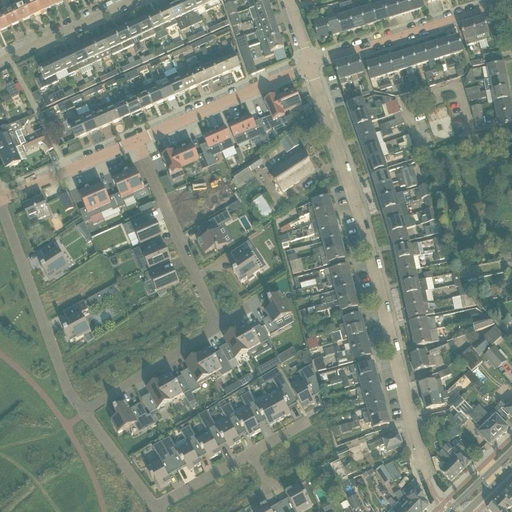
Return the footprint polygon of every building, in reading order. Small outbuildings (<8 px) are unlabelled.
[(40,13),(34,0),(31,0),(23,4),(29,18),(40,13)] [(48,0),(34,0),(40,13),(42,15),(46,13),(45,11),(52,8),(48,0)] [(199,16),(191,0),(185,0),(180,3),(186,16),(188,21),(199,16)] [(210,10),(204,0),(191,0),(199,16),(197,10),(204,7),(206,12),(210,10)] [(221,5),(219,0),(218,0),(204,0),(210,10),(221,5)] [(267,0),(243,0),(245,3),(247,2),(250,10),(268,3),(267,0)] [(411,12),(407,0),(397,0),(395,1),(400,16),(411,12)] [(420,0),(407,0),(411,12),(423,9),(420,0)] [(395,1),(384,4),(388,19),(400,16),(395,1)] [(186,16),(180,3),(169,8),(175,21),(186,16)] [(229,4),(225,6),(229,17),(237,14),(233,3),(229,4)] [(268,3),(250,10),(249,10),(253,21),(254,21),(272,15),(268,3)] [(29,18),(23,4),(12,9),(18,23),(29,18)] [(384,4),(372,8),(377,23),(388,19),(384,4)] [(175,21),(169,8),(158,13),(166,30),(177,25),(175,21)] [(372,8),(360,11),(365,27),(377,23),(372,8)] [(12,9),(1,14),(7,28),(18,23),(12,9)] [(360,11),(349,15),(354,30),(365,27),(360,11)] [(166,30),(158,13),(147,18),(155,35),(166,30)] [(272,15),(254,21),(257,32),(276,26),(272,15)] [(349,15),(337,19),(342,34),(354,30),(349,15)] [(147,18),(136,23),(144,40),(155,35),(147,18)] [(337,19),(326,22),(330,37),(342,34),(337,19)] [(484,19),(472,23),(478,43),(490,39),(484,19)] [(228,21),(217,26),(219,30),(229,26),(228,21)] [(326,22),(323,23),(314,26),(318,41),(330,37),(326,22)] [(144,40),(136,23),(126,28),(132,41),(137,38),(139,43),(144,40)] [(478,43),(472,23),(460,26),(466,47),(478,43)] [(276,26),(257,32),(261,43),(260,44),(280,37),(276,26)] [(132,41),(126,28),(115,33),(123,51),(134,46),(132,41)] [(229,33),(228,29),(215,35),(217,39),(229,33)] [(115,33),(104,38),(112,56),(123,51),(115,33)] [(202,41),(204,45),(215,40),(213,36),(202,41)] [(240,51),(248,48),(249,48),(245,36),(236,39),(240,51)] [(284,49),(280,37),(260,44),(265,59),(274,55),(273,53),(284,49)] [(458,37),(447,41),(451,55),(463,52),(458,37)] [(104,38),(93,43),(101,61),(112,56),(104,38)] [(204,45),(202,41),(191,46),(193,50),(204,45)] [(447,41),(435,45),(440,59),(451,55),(447,41)] [(101,61),(93,43),(82,48),(90,66),(101,61)] [(435,45),(424,48),(428,63),(440,59),(435,45)] [(82,48),(71,53),(80,71),(90,66),(82,48)] [(152,55),(153,59),(164,55),(161,48),(156,51),(157,53),(152,55)] [(251,59),(248,48),(240,51),(244,62),(249,76),(249,77),(256,74),(251,59)] [(424,48),(412,52),(417,66),(428,63),(424,48)] [(233,50),(221,55),(229,73),(240,68),(233,50)] [(417,66),(412,52),(401,55),(405,70),(417,66)] [(71,53),(61,58),(66,71),(69,76),(80,71),(71,53)] [(221,53),(209,58),(218,78),(229,73),(221,55),(221,53)] [(494,53),(483,57),(484,60),(484,65),(497,63),(494,53)] [(395,57),(389,59),(394,73),(405,70),(401,55),(400,56),(399,54),(394,55),(395,57)] [(153,59),(152,55),(144,59),(143,57),(140,59),(141,60),(142,64),(153,59)] [(483,57),(482,57),(483,61),(471,62),(473,68),(484,65),(484,60),(483,57)] [(61,58),(50,64),(56,76),(66,71),(61,58)] [(209,58),(198,63),(207,83),(212,81),(213,83),(219,80),(218,78),(209,58)] [(358,58),(346,62),(351,77),(357,75),(358,80),(364,79),(358,58)] [(394,73),(389,59),(378,62),(382,77),(394,73)] [(142,64),(141,60),(130,65),(132,69),(142,64)] [(351,77),(346,62),(334,65),(341,86),(346,84),(345,79),(351,77)] [(382,77),(378,62),(366,66),(370,81),(382,77)] [(207,83),(198,63),(187,68),(188,69),(196,87),(201,85),(202,88),(208,85),(207,83)] [(43,77),(37,80),(41,90),(58,82),(56,76),(50,64),(39,69),(43,77)] [(505,77),(503,65),(488,67),(490,80),(505,77)] [(145,66),(136,70),(138,74),(147,70),(145,66)] [(188,69),(177,74),(185,92),(196,87),(188,69)] [(138,74),(136,70),(128,74),(130,78),(138,74)] [(432,75),(431,70),(424,72),(429,87),(435,86),(434,81),(432,75)] [(466,79),(465,80),(462,80),(464,85),(475,82),(472,71),(470,71),(466,79)] [(185,92),(177,74),(166,79),(174,97),(185,92)] [(123,76),(115,80),(117,85),(125,81),(123,76)] [(505,77),(490,80),(484,81),(486,93),(492,91),(507,89),(505,77)] [(174,97),(166,79),(155,83),(163,102),(174,97)] [(117,85),(115,80),(106,84),(108,88),(117,85)] [(401,96),(412,93),(409,82),(403,84),(398,86),(401,96)] [(20,96),(13,83),(5,87),(12,100),(20,96)] [(163,102),(155,83),(144,87),(152,107),(163,102)] [(386,89),(385,84),(372,89),(374,93),(376,93),(377,95),(378,94),(381,94),(388,95),(386,89)] [(362,92),(361,92),(356,94),(358,99),(363,97),(370,95),(366,85),(361,87),(362,92)] [(140,97),(136,99),(141,111),(152,107),(144,87),(137,90),(140,97)] [(480,94),(479,87),(465,90),(467,96),(480,94)] [(507,89),(492,91),(495,103),(509,100),(507,89)] [(277,98),(276,99),(283,114),(302,106),(295,90),(277,98)] [(52,98),(42,103),(45,108),(66,99),(64,95),(63,91),(51,96),(52,97),(52,98)] [(276,97),(264,102),(273,122),(285,117),(283,114),(276,99),(277,98),(276,97)] [(390,103),(392,103),(390,99),(382,97),(382,101),(378,102),(380,107),(386,105),(390,104),(390,103)] [(130,116),(125,104),(122,98),(111,103),(114,109),(120,121),(124,119),(126,121),(130,119),(130,116)] [(141,111),(136,99),(125,104),(130,116),(135,114),(136,116),(142,113),(141,112),(141,111)] [(73,104),(71,100),(57,106),(61,114),(74,108),(73,104)] [(364,107),(362,100),(348,105),(352,117),(371,110),(369,105),(364,107)] [(509,100),(495,103),(497,115),(511,112),(509,100)] [(392,103),(390,103),(390,104),(386,105),(390,116),(394,115),(400,113),(396,101),(392,103)] [(111,103),(101,107),(101,108),(109,126),(120,121),(114,109),(111,103)] [(0,105),(0,130),(19,122),(10,126),(1,105),(0,105)] [(302,108),(306,119),(312,115),(308,105),(302,108)] [(483,118),(481,106),(471,108),(473,120),(483,118)] [(101,108),(90,112),(98,131),(109,126),(101,108)] [(371,110),(352,117),(356,128),(370,123),(377,121),(373,110),(371,110)] [(90,112),(79,117),(87,135),(98,131),(90,112)] [(511,113),(511,112),(497,115),(499,127),(511,124),(511,113)] [(400,113),(394,115),(395,120),(384,125),(379,127),(381,132),(386,131),(404,124),(400,113)] [(251,116),(240,121),(249,141),(258,137),(262,145),(269,142),(265,133),(260,121),(254,123),(251,116)] [(87,135),(79,117),(72,120),(71,119),(67,121),(66,123),(68,129),(70,128),(75,140),(87,135)] [(266,118),(260,120),(266,133),(271,130),(266,118)] [(0,154),(0,156),(14,149),(26,144),(20,131),(22,130),(22,129),(24,128),(28,122),(27,119),(19,122),(0,130),(0,154)] [(476,129),(485,127),(483,119),(474,120),(476,129)] [(235,123),(228,126),(237,147),(249,141),(240,121),(238,121),(237,121),(238,122),(235,123),(235,122),(235,123)] [(374,135),(370,123),(356,128),(360,140),(374,135)] [(215,132),(213,132),(222,153),(234,148),(225,127),(218,130),(218,131),(216,132),(215,131),(215,132)] [(206,144),(200,147),(203,155),(209,168),(216,165),(213,157),(222,153),(213,132),(203,137),(206,144)] [(292,151),(298,146),(291,135),(284,139),(292,151)] [(374,135),(360,140),(364,151),(378,146),(374,135)] [(24,150),(41,142),(47,147),(49,152),(53,150),(46,136),(22,146),(24,150)] [(378,146),(364,151),(368,163),(382,158),(389,155),(388,151),(386,143),(378,146)] [(174,154),(180,170),(181,169),(198,162),(202,171),(209,168),(203,155),(198,157),(192,146),(174,154)] [(20,163),(14,149),(0,156),(6,169),(20,163)] [(173,152),(161,157),(169,174),(170,178),(170,177),(172,182),(184,177),(181,169),(180,170),(174,154),(173,152)] [(298,179),(313,169),(302,153),(269,174),(282,193),(300,182),(298,179)] [(386,169),(382,158),(368,163),(372,174),(386,169)] [(403,180),(415,177),(411,165),(399,168),(403,180)] [(135,169),(123,174),(124,176),(133,195),(144,190),(135,169)] [(391,184),(387,172),(373,177),(376,189),(391,184)] [(124,176),(113,181),(119,194),(113,197),(119,209),(125,207),(123,202),(134,197),(133,195),(124,176)] [(418,186),(415,177),(403,180),(406,190),(418,186)] [(391,184),(376,189),(380,200),(394,196),(391,184)] [(91,190),(91,191),(101,214),(112,210),(113,212),(119,209),(113,197),(108,199),(102,186),(91,190)] [(423,199),(431,197),(428,186),(418,189),(421,200),(423,199)] [(90,188),(78,194),(85,209),(79,212),(85,224),(91,221),(90,219),(101,214),(91,191),(91,190),(90,188)] [(67,194),(59,198),(65,212),(73,209),(67,194)] [(394,196),(380,200),(383,211),(405,205),(405,204),(402,194),(394,196)] [(263,196),(252,203),(264,220),(274,212),(263,196)] [(434,208),(431,197),(423,199),(426,210),(431,209),(434,208)] [(329,198),(312,202),(314,208),(308,209),(309,214),(331,208),(329,198)] [(43,199),(32,204),(30,203),(26,204),(25,206),(23,207),(29,222),(36,218),(37,221),(50,215),(43,199)] [(152,204),(139,209),(142,216),(154,210),(152,204)] [(405,205),(383,211),(387,223),(401,219),(409,216),(405,205)] [(331,208),(309,214),(312,225),(318,223),(334,219),(331,208)] [(431,209),(426,210),(424,211),(428,222),(434,220),(431,209)] [(203,239),(198,242),(205,255),(215,249),(216,251),(227,245),(218,229),(231,222),(226,213),(199,228),(199,229),(200,229),(205,238),(203,239)] [(409,216),(401,219),(387,223),(390,234),(405,230),(415,227),(414,224),(409,222),(408,217),(409,217),(409,216)] [(51,220),(57,233),(65,230),(59,217),(51,220)] [(145,218),(123,227),(127,236),(132,248),(140,245),(140,246),(162,236),(156,222),(150,225),(148,226),(145,218)] [(334,219),(318,223),(319,228),(313,229),(314,234),(337,229),(334,219)] [(84,223),(76,227),(82,236),(88,232),(84,223)] [(291,230),(289,225),(280,230),(282,234),(291,230)] [(432,236),(438,234),(435,225),(429,226),(432,236)] [(339,239),(337,229),(314,234),(316,240),(322,238),(323,243),(339,239)] [(405,230),(390,234),(394,246),(408,242),(405,230)] [(281,245),(290,243),(288,236),(279,238),(281,245)] [(339,239),(323,243),(325,248),(318,250),(320,255),(342,249),(339,239)] [(437,253),(443,252),(439,239),(434,240),(437,253)] [(153,242),(139,249),(149,271),(171,261),(165,247),(157,251),(153,242)] [(249,242),(231,254),(240,268),(233,272),(241,284),(247,280),(248,282),(254,278),(253,276),(260,271),(248,253),(254,250),(249,242)] [(48,264),(41,268),(49,280),(55,276),(56,278),(62,274),(61,272),(68,267),(52,243),(40,251),(48,264)] [(417,244),(409,246),(395,249),(397,261),(412,258),(420,256),(417,244)] [(342,249),(320,255),(323,267),(329,265),(329,263),(345,259),(342,249)] [(445,259),(443,252),(437,253),(439,261),(445,259)] [(505,261),(511,259),(511,252),(498,255),(499,262),(505,261)] [(412,258),(397,261),(400,273),(414,270),(420,269),(418,257),(412,258)] [(304,272),(300,260),(289,263),(293,275),(304,272)] [(347,267),(331,271),(330,269),(324,271),(327,283),(350,277),(347,267)] [(159,269),(145,275),(148,282),(151,281),(156,294),(157,293),(159,298),(167,294),(165,290),(179,284),(173,270),(164,274),(165,274),(162,275),(159,269)] [(417,282),(414,270),(400,273),(402,285),(417,282)] [(350,277),(327,283),(329,288),(335,287),(336,291),(352,287),(350,277)] [(320,279),(315,280),(300,284),(302,289),(311,287),(312,287),(317,286),(321,284),(320,279)] [(417,282),(402,285),(405,296),(425,292),(428,292),(425,280),(417,282)] [(460,297),(469,296),(464,286),(457,287),(460,297)] [(113,287),(88,300),(92,308),(117,295),(113,287)] [(352,287),(336,291),(337,296),(331,298),(333,303),(355,297),(352,287)] [(428,304),(425,292),(405,296),(407,308),(428,304)] [(269,320),(263,323),(271,336),(279,331),(275,323),(291,314),(280,294),(268,301),(272,308),(265,312),(268,318),(269,320)] [(476,306),(469,296),(460,297),(462,310),(476,306)] [(355,297),(333,303),(301,311),(304,324),(316,321),(314,314),(328,311),(328,310),(340,307),(341,312),(358,307),(355,297)] [(87,344),(94,340),(90,333),(80,314),(87,310),(83,302),(63,313),(71,328),(63,332),(70,344),(83,337),(87,344)] [(429,311),(428,304),(407,308),(410,320),(434,315),(433,310),(429,311)] [(477,311),(469,313),(471,322),(479,320),(477,311)] [(158,313),(144,322),(150,332),(165,323),(158,313)] [(339,326),(339,329),(334,330),(335,333),(362,326),(360,315),(343,320),(345,325),(339,326)] [(426,320),(410,323),(412,329),(411,330),(412,336),(428,332),(437,330),(434,318),(426,320)] [(472,323),(474,332),(494,325),(488,319),(472,323)] [(112,340),(119,351),(148,334),(141,323),(112,340)] [(246,326),(236,331),(248,352),(268,341),(261,328),(255,331),(251,333),(246,326)] [(362,326),(340,332),(341,336),(343,341),(343,342),(365,336),(362,326)] [(495,327),(483,338),(490,345),(502,335),(495,327)] [(428,332),(412,336),(413,341),(414,342),(415,348),(436,343),(439,343),(437,330),(428,332)] [(236,331),(226,337),(230,345),(220,351),(221,353),(222,353),(228,364),(228,363),(248,352),(236,331)] [(365,336),(343,342),(345,352),(368,346),(365,336)] [(316,338),(305,341),(307,351),(319,348),(316,338)] [(479,356),(489,347),(483,340),(473,349),(479,356)] [(429,368),(435,366),(433,356),(440,353),(440,354),(449,350),(446,343),(425,352),(410,355),(414,372),(429,368)] [(371,356),(368,346),(345,352),(349,364),(355,362),(355,360),(371,356)] [(79,360),(85,374),(112,361),(105,348),(79,360)] [(293,348),(277,357),(278,358),(281,364),(282,365),(297,355),(293,348)] [(333,348),(324,351),(325,357),(335,355),(333,349),(333,348)] [(469,349),(460,357),(471,372),(482,363),(481,362),(470,349),(469,349)] [(506,362),(494,349),(485,356),(497,370),(506,362)] [(208,351),(197,357),(209,377),(220,371),(223,376),(232,371),(228,363),(228,364),(222,353),(221,353),(212,358),(211,357),(208,351)] [(189,371),(181,376),(182,377),(182,378),(183,378),(190,391),(191,394),(201,389),(199,386),(211,379),(209,377),(197,357),(187,362),(191,370),(189,371)] [(278,358),(265,365),(268,371),(281,364),(278,358)] [(324,362),(316,364),(318,372),(326,370),(324,362)] [(355,366),(350,367),(353,380),(375,374),(373,364),(355,368),(355,366)] [(304,383),(292,389),(304,410),(315,404),(310,397),(319,392),(320,392),(313,365),(298,373),(304,383)] [(440,373),(442,379),(451,375),(449,369),(440,373)] [(331,379),(331,383),(340,382),(339,372),(323,372),(323,380),(331,379)] [(375,374),(353,380),(355,385),(361,384),(362,389),(378,384),(375,374)] [(280,394),(268,400),(280,421),(291,415),(287,408),(297,402),(281,375),(272,380),(280,394)] [(169,376),(159,382),(170,402),(190,391),(183,378),(182,378),(173,383),(172,382),(169,376)] [(159,382),(148,387),(153,395),(142,401),(150,414),(153,412),(170,402),(159,382)] [(237,382),(223,391),(226,396),(241,388),(237,382)] [(434,385),(434,382),(420,385),(423,398),(443,393),(441,386),(438,387),(437,385),(434,385)] [(488,395),(479,382),(473,386),(483,400),(488,395)] [(378,384),(362,389),(363,394),(357,395),(359,400),(381,394),(378,384)] [(456,395),(456,394),(446,404),(451,409),(452,408),(460,400),(461,399),(464,396),(460,391),(456,395)] [(443,393),(423,398),(426,410),(440,407),(444,406),(443,400),(449,399),(447,392),(443,393)] [(249,393),(240,398),(248,412),(248,411),(256,425),(256,424),(265,419),(270,427),(280,421),(268,400),(257,407),(249,393)] [(384,404),(381,394),(359,400),(360,405),(366,404),(367,409),(384,404)] [(461,399),(460,400),(452,408),(458,414),(467,405),(461,399)] [(224,401),(218,405),(221,409),(226,406),(224,401)] [(511,403),(508,407),(503,401),(498,406),(508,417),(509,416),(511,419),(511,403)] [(113,419),(110,421),(118,434),(134,425),(141,421),(145,430),(155,424),(154,422),(150,415),(148,416),(141,404),(130,410),(126,403),(113,410),(118,417),(113,420),(113,419)] [(221,409),(220,409),(228,423),(236,436),(245,431),(246,432),(250,438),(260,432),(257,426),(256,425),(248,411),(248,412),(237,418),(234,412),(229,404),(226,406),(221,409)] [(384,404),(367,409),(369,414),(363,415),(364,420),(386,414),(384,404)] [(479,407),(474,412),(499,438),(508,429),(496,416),(492,420),(490,418),(490,419),(479,407)] [(207,411),(198,417),(208,434),(216,447),(225,442),(226,444),(230,449),(240,443),(237,438),(236,436),(228,423),(217,429),(207,411)] [(499,438),(474,412),(468,416),(480,428),(481,430),(477,434),(489,447),(499,438)] [(389,425),(386,414),(364,420),(365,425),(372,424),(373,429),(389,425)] [(350,424),(341,427),(342,432),(351,430),(350,424)] [(189,427),(180,432),(188,445),(196,459),(196,458),(205,453),(206,455),(210,461),(220,455),(217,449),(216,447),(208,434),(197,440),(189,427)] [(455,427),(448,431),(452,439),(459,435),(455,427)] [(398,435),(375,443),(367,446),(369,452),(385,446),(387,453),(403,447),(398,435)] [(169,438),(161,443),(176,470),(185,464),(186,466),(190,472),(201,466),(197,460),(196,458),(196,459),(188,445),(177,452),(169,438)] [(160,461),(146,469),(152,480),(154,478),(155,479),(154,479),(160,489),(171,483),(167,477),(166,475),(176,470),(161,443),(152,448),(160,461)] [(447,446),(443,450),(464,470),(472,462),(462,453),(465,450),(459,443),(458,444),(452,450),(447,446)] [(350,455),(348,449),(336,453),(339,460),(350,455)] [(434,458),(432,459),(436,472),(440,472),(451,483),(464,470),(443,450),(440,453),(449,463),(446,466),(442,462),(440,464),(435,459),(434,458)] [(347,477),(339,461),(330,466),(335,475),(336,474),(340,481),(347,477)] [(357,472),(354,463),(344,467),(348,476),(357,472)] [(392,480),(383,466),(376,471),(385,485),(392,480)] [(409,492),(405,497),(421,511),(423,511),(427,508),(427,505),(424,501),(425,500),(419,494),(420,493),(416,489),(419,486),(413,481),(406,489),(409,492)] [(511,485),(501,496),(511,508),(511,507),(511,485)] [(280,505),(280,506),(283,511),(299,511),(312,505),(306,495),(304,496),(298,486),(285,493),(289,500),(280,506),(280,505)] [(315,492),(322,511),(325,511),(331,510),(323,489),(315,492)] [(355,496),(349,500),(351,505),(358,502),(355,496)] [(507,511),(511,508),(501,496),(487,510),(489,511),(507,511)] [(399,502),(397,505),(404,511),(421,511),(405,497),(399,502)]
